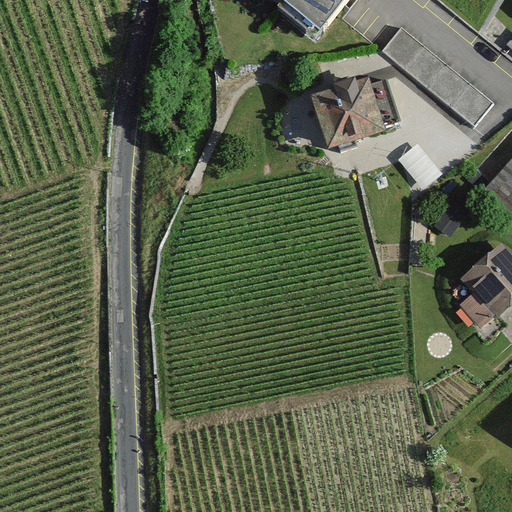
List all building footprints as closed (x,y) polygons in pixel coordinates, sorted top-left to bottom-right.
[(335,0),(282,0),(318,25),(335,0)] [(494,97),(391,24),(373,49),(476,123),(494,97)] [(332,155),(399,132),(382,81),(315,104),(332,155)] [(427,189),(446,173),(421,143),(402,159),(427,189)] [(511,152),(475,189),(511,225),(511,152)] [(511,262),(501,249),(451,290),(482,329),(511,304),(511,262)]
